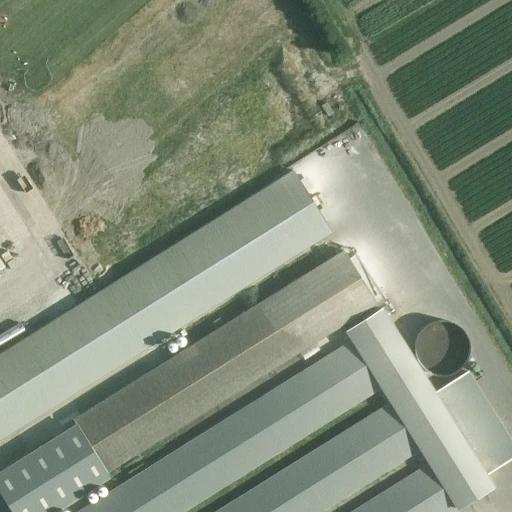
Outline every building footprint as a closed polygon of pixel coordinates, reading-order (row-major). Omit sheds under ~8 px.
[(227,0),(216,10),(226,21),(248,0),(227,0)] [(214,14),(197,29),(215,50),(233,34),(214,14)] [(190,32),(160,60),(168,69),(198,41),(190,32)] [(139,96),(160,109),(166,98),(145,86),(139,96)] [(133,126),(140,120),(126,103),(118,109),(133,126)] [(74,154),(94,142),(86,129),(66,141),(74,154)] [(0,353),(0,439),(331,232),(292,170),(0,353)] [(35,172),(14,193),(30,210),(52,188),(35,172)] [(73,419),(76,425),(0,472),(0,492),(12,511),(51,511),(108,476),(106,473),(376,304),(342,250),(73,419)] [(437,399),(380,309),(347,331),(353,342),(207,433),(80,511),(316,511),(420,448),(430,465),(354,511),(452,511),(492,487),(469,451),(492,436),(460,384),(437,399)] [(416,339),(414,351),(416,363),(424,372),(435,377),(447,377),(458,372),(465,363),(468,351),(465,339),(458,330),(447,324),(435,324),(424,329),(416,339)]
